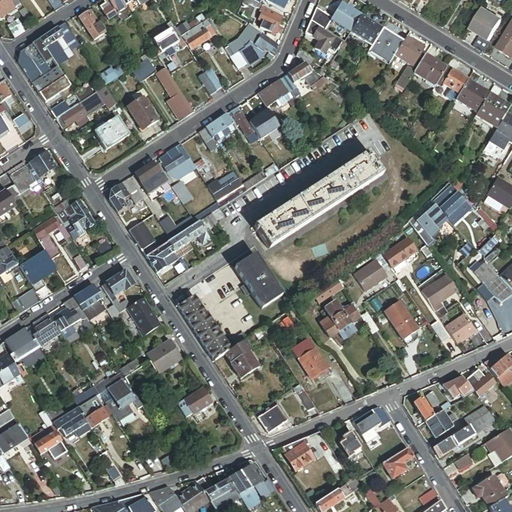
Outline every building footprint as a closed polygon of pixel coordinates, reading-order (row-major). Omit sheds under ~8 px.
[(0,0),(0,18),(20,6),(16,0),(0,0)] [(56,13),(65,7),(60,0),(48,0),(49,1),(49,2),(56,13)] [(124,6),(120,0),(103,0),(103,1),(105,5),(100,9),(108,21),(127,10),(124,6)] [(258,4),(250,0),(245,0),(244,3),(255,9),(258,4)] [(288,0),(268,0),(267,3),(283,12),(288,0)] [(259,4),(258,4),(255,9),(263,13),(258,21),(263,24),(260,30),(267,34),(267,35),(272,38),(275,32),(277,27),(283,17),(259,4)] [(332,20),(316,10),(311,23),(326,32),(331,22),(350,34),(360,17),(341,5),(332,20)] [(28,24),(33,21),(25,9),(21,12),(28,24)] [(100,24),(91,11),(79,18),(94,42),(103,36),(97,26),(100,24)] [(485,55),(491,44),(489,43),(496,31),(494,29),(496,26),(484,20),(488,14),(482,11),(470,31),(486,41),(479,52),(485,55)] [(484,20),(496,26),(494,29),(496,31),(501,22),(488,14),(484,20)] [(361,17),(360,17),(350,34),(371,47),(382,30),(361,17)] [(210,19),(206,22),(207,23),(213,33),(217,30),(210,19)] [(12,35),(22,28),(18,22),(8,28),(12,35)] [(274,57),(277,46),(262,36),(263,35),(244,22),(239,29),(243,31),(240,35),(243,37),(241,40),(256,50),(258,47),(264,51),(266,52),(269,54),(274,57)] [(191,33),(190,32),(181,38),(184,44),(185,44),(190,51),(215,36),(213,33),(207,23),(191,33)] [(326,32),(311,23),(307,31),(315,36),(313,39),(320,43),(315,50),(324,55),(328,50),(334,54),(342,41),(326,32)] [(79,47),(64,24),(39,41),(56,66),(57,68),(67,61),(62,53),(56,43),(62,39),(69,49),(71,52),(79,47)] [(181,38),(190,32),(195,29),(192,24),(177,33),(181,38)] [(511,24),(505,36),(507,38),(498,52),(511,60),(511,24)] [(165,27),(160,30),(164,35),(169,32),(165,27)] [(184,44),(181,38),(177,33),(174,28),(173,29),(169,32),(164,35),(153,42),(161,55),(165,53),(171,49),(178,44),(182,50),(187,48),(184,44)] [(150,37),(153,42),(164,35),(160,30),(150,37)] [(382,30),(371,47),(368,51),(390,65),(394,57),(403,43),(382,30)] [(507,38),(505,36),(496,50),(498,52),(507,38)] [(56,43),(62,53),(69,49),(62,39),(56,43)] [(406,39),(403,43),(394,57),(412,68),(423,49),(406,39)] [(56,66),(39,41),(20,53),(18,64),(31,83),(56,66)] [(174,53),(171,49),(165,53),(168,57),(174,53)] [(397,85),(405,89),(413,75),(425,56),(427,52),(423,49),(412,68),(410,70),(407,68),(397,85)] [(305,64),(307,66),(312,59),(299,50),(296,58),(305,64)] [(260,58),(248,65),(249,67),(261,60),(266,52),(264,51),(260,58)] [(390,65),(368,51),(367,54),(388,67),(390,65)] [(446,69),(425,56),(413,75),(435,88),(436,86),(446,69)] [(147,60),(130,71),(139,84),(156,73),(147,60)] [(305,64),(305,65),(310,74),(303,78),(310,88),(316,84),(318,88),(319,89),(328,83),(315,73),(316,72),(307,66),(305,64)] [(310,74),(305,65),(287,76),(293,85),(303,78),(310,74)] [(33,85),(58,69),(57,68),(56,66),(31,83),(33,85)] [(322,77),(327,69),(322,66),(318,74),(322,77)] [(122,77),(130,71),(129,68),(120,74),(122,77)] [(39,96),(64,79),(58,69),(33,85),(39,96)] [(186,118),(193,114),(184,100),(184,99),(165,69),(156,75),(170,97),(172,95),(174,99),(185,117),(186,118)] [(467,82),(446,69),(436,86),(442,89),(443,86),(459,96),(467,82)] [(204,74),(216,93),(222,89),(210,70),(204,74)] [(209,97),(216,93),(204,74),(197,78),(209,97)] [(280,81),(288,93),(295,89),(293,85),(287,76),(280,81)] [(45,104),(70,88),(64,79),(39,96),(45,104)] [(284,98),(289,95),(288,93),(280,81),(257,96),(266,110),(284,98)] [(467,82),(459,96),(455,102),(476,115),(488,95),(467,82)] [(0,102),(1,104),(0,104),(7,116),(11,114),(7,108),(14,104),(1,84),(0,85),(0,102)] [(71,111),(56,121),(62,131),(85,116),(87,118),(104,106),(105,107),(108,111),(111,114),(119,109),(105,88),(96,94),(81,104),(71,111)] [(81,104),(96,94),(94,91),(92,93),(89,88),(76,97),(81,104)] [(142,90),(131,97),(136,104),(143,99),(147,97),(142,90)] [(292,110),(297,107),(289,95),(284,98),(287,103),(292,110)] [(488,95),(476,115),(475,116),(489,125),(497,130),(504,119),(510,109),(488,95)] [(269,114),(287,103),(284,98),(266,110),(269,114)] [(136,104),(127,110),(142,132),(158,122),(143,99),(136,104)] [(181,119),(185,117),(174,99),(172,100),(168,103),(178,118),(181,119)] [(254,112),(245,118),(250,125),(255,122),(261,131),(268,126),(262,117),(267,114),(258,100),(249,106),(254,112)] [(50,112),(56,121),(71,111),(65,102),(50,112)] [(104,114),(106,117),(111,114),(108,111),(105,107),(98,111),(101,117),(104,114)] [(381,108),(376,116),(383,123),(389,114),(381,108)] [(254,134),(238,109),(231,113),(251,146),(259,141),(255,134),(254,134)] [(12,122),(20,135),(30,129),(22,116),(12,122)] [(235,131),(226,116),(205,130),(212,141),(214,139),(217,143),(235,131)] [(489,125),(475,116),(474,118),(488,127),(489,125)] [(0,139),(10,133),(0,117),(0,139)] [(497,130),(481,155),(486,159),(490,158),(494,151),(501,155),(506,146),(511,148),(511,123),(504,119),(497,130)] [(118,120),(94,134),(106,153),(129,138),(118,120)] [(277,128),(271,120),(269,121),(270,123),(269,124),(273,130),(277,128)] [(212,141),(205,130),(198,134),(205,145),(212,141)] [(167,174),(188,159),(180,146),(158,161),(164,169),(167,174)] [(47,154),(25,167),(35,182),(56,168),(55,166),(50,158),(47,154)] [(369,154),(255,228),(269,250),(383,175),(369,154)] [(193,167),(188,159),(167,174),(175,180),(194,168),(193,167)] [(164,169),(158,161),(154,163),(159,172),(164,169)] [(201,161),(193,167),(194,168),(197,173),(206,168),(201,161)] [(159,172),(154,163),(134,177),(147,197),(167,183),(159,172)] [(25,167),(24,164),(7,174),(9,177),(25,167)] [(25,167),(9,177),(14,185),(5,191),(11,200),(29,189),(30,191),(37,186),(35,182),(25,167)] [(246,193),(267,179),(263,173),(242,186),(243,187),(246,193)] [(143,200),(129,180),(110,192),(109,202),(117,215),(126,209),(122,202),(129,197),(135,206),(143,200)] [(221,209),(237,199),(233,194),(243,187),(242,186),(238,180),(222,191),(217,183),(208,189),(218,204),(221,209)] [(496,180),(486,196),(510,211),(511,207),(511,187),(507,185),(506,186),(496,180)] [(455,181),(451,187),(457,193),(462,185),(455,181)] [(171,190),(183,206),(192,200),(181,183),(171,190)] [(40,191),(37,186),(30,191),(33,196),(40,191)] [(465,202),(457,193),(451,187),(451,186),(445,192),(451,197),(452,199),(450,200),(447,203),(444,201),(441,204),(438,201),(433,205),(447,220),(448,221),(452,217),(454,215),(465,202)] [(237,199),(246,193),(243,187),(233,194),(237,199)] [(11,200),(5,191),(0,194),(0,217),(16,208),(11,200)] [(71,206),(76,203),(73,197),(55,208),(54,206),(51,208),(53,210),(56,216),(71,206)] [(433,205),(430,201),(424,208),(426,212),(429,210),(430,212),(428,214),(417,222),(424,232),(418,237),(425,246),(426,247),(433,243),(430,238),(443,228),(440,224),(447,220),(433,205)] [(72,208),(71,206),(56,216),(57,217),(63,226),(65,229),(67,228),(66,225),(69,223),(76,234),(81,231),(84,229),(85,230),(94,225),(87,215),(85,211),(80,203),(72,208)] [(212,215),(220,210),(221,209),(218,204),(205,212),(209,218),(212,215)] [(56,216),(53,210),(28,226),(31,232),(56,216)] [(212,215),(218,224),(226,219),(220,210),(212,215)] [(209,218),(205,212),(199,217),(202,222),(209,218)] [(206,234),(219,226),(218,224),(212,215),(209,218),(202,222),(199,224),(206,234)] [(167,245),(171,242),(159,225),(153,216),(142,224),(154,242),(159,250),(167,245)] [(63,226),(57,217),(34,232),(39,241),(38,242),(45,254),(51,262),(59,257),(48,239),(50,238),(48,235),(57,229),(63,226)] [(196,226),(199,224),(202,222),(199,217),(192,221),(196,226)] [(417,222),(414,218),(408,223),(418,237),(424,232),(417,222)] [(159,225),(171,242),(183,234),(196,226),(192,221),(191,219),(176,229),(169,219),(159,225)] [(65,230),(60,233),(65,242),(71,238),(74,243),(85,236),(81,231),(76,234),(69,223),(66,225),(67,228),(65,229),(65,230)] [(154,242),(142,224),(129,232),(141,250),(154,242)] [(199,239),(206,234),(199,224),(196,226),(183,234),(190,245),(199,239)] [(171,242),(167,245),(174,255),(190,245),(183,234),(171,242)] [(206,234),(199,239),(204,247),(211,242),(206,234)] [(407,240),(404,242),(390,253),(385,246),(379,252),(388,265),(391,270),(416,252),(407,240)] [(154,242),(141,250),(146,258),(159,250),(154,242)] [(111,251),(106,243),(96,249),(101,257),(111,251)] [(174,255),(167,245),(159,250),(146,258),(146,259),(157,275),(178,261),(174,255)] [(420,250),(426,259),(431,255),(426,247),(425,246),(420,250)] [(0,278),(18,267),(6,248),(0,252),(0,278)] [(379,252),(374,255),(382,268),(388,265),(379,252)] [(41,281),(56,271),(51,262),(45,254),(20,270),(36,294),(45,288),(41,281)] [(86,267),(79,256),(74,260),(81,271),(86,267)] [(255,259),(235,271),(246,288),(242,290),(247,298),(251,295),(262,311),(281,299),(255,259)] [(376,262),(354,277),(365,293),(387,278),(376,262)] [(511,292),(499,278),(486,264),(473,274),(486,289),(500,305),(511,297),(511,292)] [(511,266),(499,278),(511,292),(511,266)] [(125,272),(101,287),(111,302),(115,299),(113,296),(123,290),(123,291),(134,285),(125,272)] [(446,276),(422,293),(441,319),(449,314),(441,303),(457,291),(446,276)] [(343,291),(336,281),(313,296),(320,306),(343,291)] [(96,290),(93,286),(73,299),(86,318),(88,321),(106,309),(105,307),(101,301),(104,299),(98,289),(96,290)] [(194,298),(178,308),(214,363),(225,356),(231,352),(207,315),(205,315),(194,298)] [(86,318),(73,299),(64,305),(67,309),(51,319),(61,335),(64,340),(75,333),(71,327),(86,318)] [(160,327),(142,299),(126,310),(140,331),(139,332),(143,338),(160,327)] [(114,308),(117,313),(129,305),(126,300),(114,308)] [(120,316),(117,313),(114,308),(111,303),(105,307),(106,309),(113,320),(120,316)] [(324,311),(329,319),(341,311),(336,303),(324,311)] [(403,341),(413,334),(417,331),(400,304),(385,314),(403,341)] [(358,319),(361,317),(352,305),(345,310),(344,309),(341,311),(329,319),(321,324),(323,328),(322,328),(330,340),(359,320),(358,319)] [(367,314),(361,318),(372,335),(378,331),(367,314)] [(51,319),(48,315),(33,324),(34,330),(37,334),(44,346),(61,335),(51,319)] [(466,315),(447,327),(459,345),(478,333),(466,315)] [(92,329),(88,321),(81,325),(86,333),(92,329)] [(438,322),(431,327),(442,344),(449,339),(438,322)] [(32,337),(27,329),(5,343),(8,348),(13,356),(35,342),(32,337)] [(267,335),(263,330),(255,336),(258,341),(267,335)] [(40,349),(44,346),(37,334),(32,337),(35,342),(40,349)] [(247,341),(243,334),(237,338),(241,345),(245,343),(247,341)] [(415,336),(413,334),(403,341),(405,343),(415,336)] [(241,345),(237,338),(233,341),(238,348),(241,345)] [(168,342),(145,357),(150,364),(157,375),(180,360),(168,342)] [(145,357),(137,343),(133,345),(147,366),(150,364),(145,357)] [(231,352),(225,356),(232,366),(249,355),(252,353),(245,343),(241,345),(238,348),(231,352)] [(315,352),(299,363),(311,381),(327,370),(315,352)] [(21,365),(18,360),(16,361),(15,360),(12,361),(9,355),(0,360),(0,387),(21,374),(17,368),(21,365)] [(232,366),(231,366),(241,381),(258,369),(249,355),(232,366)] [(511,366),(511,362),(506,355),(484,365),(495,378),(511,366)] [(136,361),(119,371),(122,375),(124,379),(141,368),(136,361)] [(511,366),(495,378),(505,389),(511,383),(511,366)] [(473,394),(478,400),(495,386),(488,377),(484,380),(478,372),(465,383),(473,394)] [(124,379),(122,375),(110,382),(113,387),(125,380),(124,379)] [(137,399),(125,380),(113,387),(107,390),(99,395),(115,420),(121,417),(118,412),(115,414),(105,398),(107,397),(109,399),(111,398),(119,410),(130,404),(137,399)] [(107,390),(113,387),(110,382),(109,380),(103,384),(107,390)] [(465,383),(462,380),(443,388),(453,400),(460,395),(464,400),(473,394),(465,383)] [(99,395),(107,390),(103,384),(95,389),(99,395)] [(300,386),(293,390),(308,412),(314,408),(300,386)] [(78,408),(99,395),(95,389),(94,387),(73,401),(78,408)] [(184,390),(174,397),(178,403),(188,396),(184,390)] [(184,402),(177,406),(181,411),(187,407),(193,416),(194,418),(205,411),(204,409),(212,404),(211,403),(215,401),(211,394),(207,397),(203,390),(184,402)] [(433,394),(426,399),(433,410),(440,405),(433,394)] [(119,410),(111,398),(109,399),(107,397),(105,398),(115,414),(118,412),(121,417),(133,409),(130,404),(119,410)] [(426,424),(436,417),(432,411),(430,412),(423,401),(414,406),(426,424)] [(277,407),(274,403),(255,416),(258,420),(277,407)] [(187,407),(181,411),(187,420),(193,416),(187,407)] [(287,423),(277,407),(258,420),(268,436),(287,423)] [(53,425),(64,417),(62,414),(61,415),(60,413),(55,416),(50,408),(44,411),(45,412),(53,425)] [(82,415),(78,408),(64,417),(53,425),(57,431),(60,429),(65,438),(74,432),(78,438),(91,430),(91,429),(85,419),(82,415)] [(93,414),(85,419),(91,429),(109,418),(102,408),(93,414)] [(468,426),(489,413),(485,408),(465,420),(468,426)] [(90,409),(82,415),(85,419),(93,414),(90,409)] [(379,410),(371,413),(372,414),(374,417),(368,421),(367,419),(361,423),(359,421),(353,424),(362,438),(372,431),(380,426),(382,429),(391,424),(384,414),(379,410)] [(0,428),(14,420),(8,412),(0,416),(0,428)] [(48,428),(53,425),(45,412),(40,415),(48,428)] [(448,420),(443,413),(436,417),(426,424),(436,440),(453,429),(451,425),(456,421),(453,416),(448,420)] [(458,448),(498,423),(489,413),(468,426),(469,428),(452,439),(458,448)] [(0,437),(18,426),(14,420),(0,428),(0,437)] [(57,431),(53,425),(48,428),(27,441),(30,444),(32,443),(40,456),(61,443),(55,434),(58,432),(57,431)] [(30,444),(27,441),(18,426),(0,437),(0,454),(1,456),(19,444),(23,449),(30,444)] [(372,431),(362,438),(365,444),(376,437),(372,431)] [(511,457),(511,437),(508,431),(485,445),(491,455),(495,452),(502,464),(511,457)] [(361,451),(351,435),(343,440),(345,443),(339,446),(348,460),(354,457),(353,456),(361,451)] [(439,460),(458,448),(452,439),(433,450),(439,460)] [(309,445),(306,440),(285,448),(289,456),(304,446),(305,448),(309,445)] [(306,450),(305,448),(304,446),(289,456),(285,458),(295,474),(314,462),(310,455),(306,450)] [(413,460),(407,450),(382,465),(392,480),(394,479),(394,480),(401,475),(406,471),(403,466),(413,460)] [(502,464),(495,452),(491,455),(487,457),(495,469),(502,464)] [(98,458),(114,483),(122,478),(106,453),(98,458)] [(472,464),(467,456),(454,465),(459,472),(472,464)] [(249,468),(241,473),(251,489),(256,495),(261,492),(257,486),(263,483),(254,470),(249,468)] [(228,481),(222,471),(216,474),(223,483),(235,502),(240,499),(238,497),(228,481)] [(251,489),(241,473),(228,481),(238,497),(251,489)] [(504,500),(506,498),(493,478),(473,491),(478,500),(481,498),(489,510),(504,500)] [(223,483),(210,491),(202,480),(195,482),(196,484),(208,502),(214,511),(216,511),(235,502),(223,483)] [(361,489),(356,481),(347,487),(352,495),(361,489)] [(184,511),(192,511),(208,502),(196,484),(175,498),(181,507),(184,511)] [(352,495),(347,487),(315,507),(317,511),(327,511),(352,496),(352,495)] [(175,498),(169,489),(149,494),(162,511),(173,511),(181,507),(175,498)] [(438,499),(433,491),(420,500),(425,507),(438,499)] [(365,495),(369,502),(374,499),(370,492),(365,495)] [(145,511),(151,508),(143,495),(117,502),(123,511),(145,511)] [(511,511),(504,500),(489,510),(490,511),(511,511)] [(396,511),(390,503),(388,501),(374,510),(375,511),(396,511)] [(123,511),(117,502),(96,507),(98,511),(123,511)] [(445,511),(446,511),(440,502),(427,511),(445,511)]
